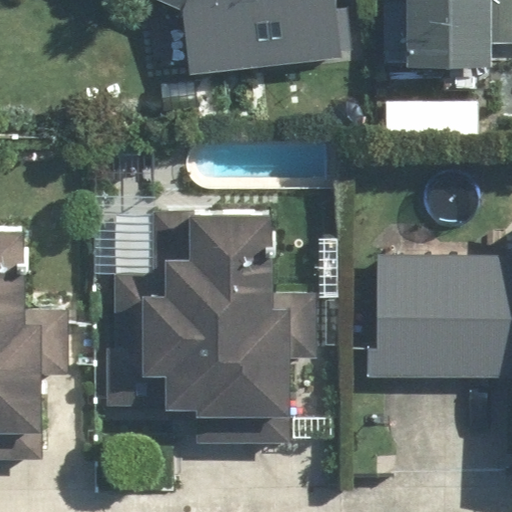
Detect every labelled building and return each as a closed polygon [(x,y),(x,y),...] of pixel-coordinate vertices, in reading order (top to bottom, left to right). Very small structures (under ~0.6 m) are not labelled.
[(337,0),(165,0),(184,8),(192,69),(345,49),(337,0)] [(493,55),(491,0),(391,0),(392,57),(493,55)] [(480,104),(390,101),(388,135),(479,138),(480,104)] [(156,163),(104,152),(94,195),(147,206),(156,163)] [(266,209),(154,209),(154,269),(115,269),(115,401),(198,400),(198,410),(288,410),(287,356),(313,356),(313,290),(273,290),(273,268),(266,268),(266,209)] [(22,223),(0,222),(0,424),(43,424),(43,370),(69,370),(69,304),(29,304),(29,282),(22,282),(22,223)] [(511,340),(511,341),(511,250),(375,249),(374,340),(366,340),(366,370),(511,371),(511,340)]
